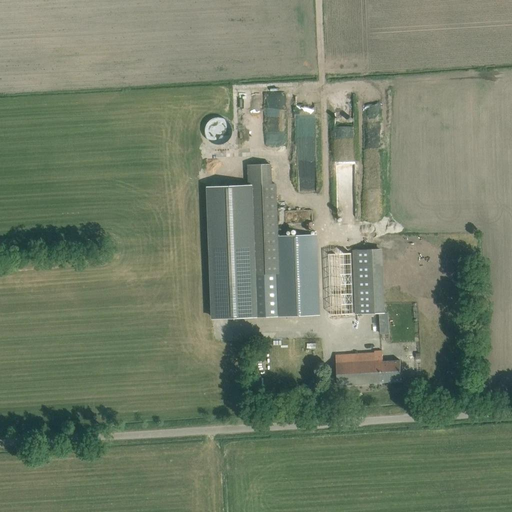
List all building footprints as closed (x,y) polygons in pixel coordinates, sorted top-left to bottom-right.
[(274,183),(250,184),(250,185),(255,317),(278,316),(276,274),(278,273),(276,236),(274,183)] [(250,185),(210,187),(214,319),(255,317),(250,185)] [(316,234),(276,236),(278,273),(280,316),(319,315),(316,234)] [(382,248),(353,249),(355,313),(384,312),(382,248)] [(330,314),(352,313),(350,252),(328,253),(330,314)] [(410,346),(402,346),(403,362),(411,362),(410,346)] [(401,359),(384,360),(383,360),(382,351),(374,351),(375,359),(336,362),(337,384),(402,381),(401,359)]
